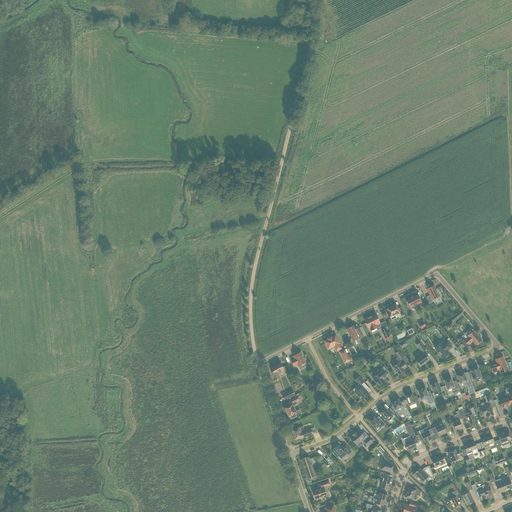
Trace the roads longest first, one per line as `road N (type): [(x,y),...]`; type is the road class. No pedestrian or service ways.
road 1 (residential): [(258,363),(435,273),(496,345),(404,384),(337,434),(288,454)]
road 2 (track): [(310,0),(315,24),(274,190)]
road 3 (track): [(274,190),(251,293),(258,363)]
road 4 (residential): [(391,511),(411,461),(497,423),(511,426)]
